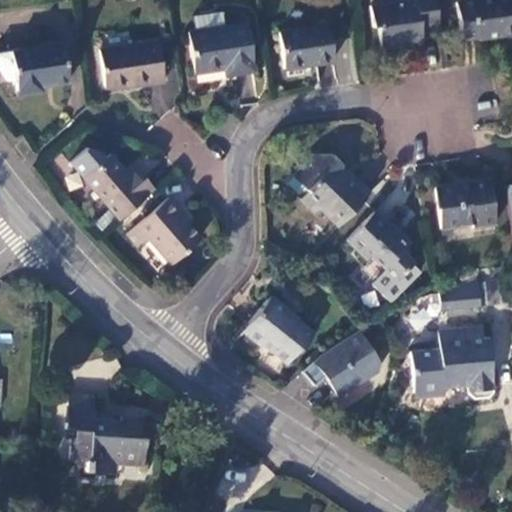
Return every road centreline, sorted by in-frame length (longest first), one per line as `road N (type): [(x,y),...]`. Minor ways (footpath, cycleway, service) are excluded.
road 1 (residential): [(167,347),(227,279),(241,240),(242,167),(253,134),(284,109),(371,97),(428,117)]
road 2 (tertiary): [(406,511),(167,347)]
road 3 (tertiary): [(167,347),(32,230)]
